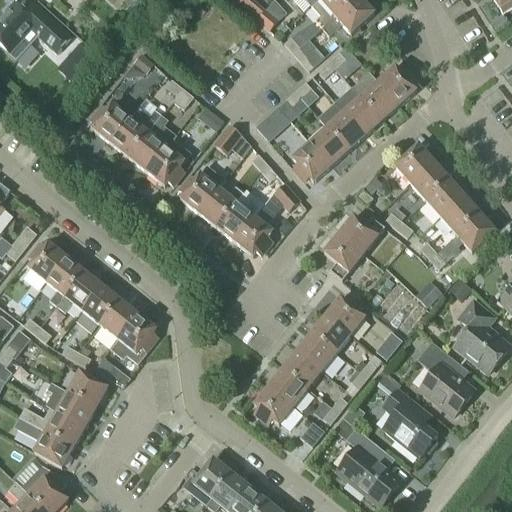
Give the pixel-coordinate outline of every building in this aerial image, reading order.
[(300,0),(311,12),(324,0),(300,0)] [(315,26),(321,33),(357,0),(356,0),(324,0),(311,12),(320,21),(315,26)] [(372,18),(357,0),(321,33),(329,41),(341,30),(349,39),(372,18)] [(511,0),(490,0),(500,16),(511,8),(511,0)] [(199,6),(185,19),(206,42),(220,29),(199,6)] [(256,7),(247,17),(256,25),(265,15),(256,7)] [(15,8),(0,24),(0,48),(7,54),(5,56),(15,66),(38,41),(56,57),(70,41),(34,9),(26,18),(15,8)] [(279,25),(266,14),(265,15),(256,25),(256,26),(269,37),(279,25)] [(284,48),(293,58),(300,52),(291,42),(284,48)] [(79,47),(61,68),(74,79),(92,58),(79,47)] [(302,69),(309,63),(300,52),(293,58),(302,69)] [(339,57),(328,67),(334,74),(345,64),(339,57)] [(154,69),(141,59),(133,68),(146,79),(154,69)] [(324,83),(334,74),(328,67),(318,76),(324,83)] [(394,72),(377,87),(397,111),(415,95),(408,87),(413,83),(404,73),(399,78),(394,72)] [(397,111),(377,87),(369,79),(352,94),(381,126),(397,111)] [(177,100),(183,93),(171,84),(165,92),(177,100)] [(305,87),(294,97),(300,104),(311,94),(305,87)] [(183,93),(173,106),(184,115),(193,102),(183,93)] [(363,141),(381,126),(352,94),(334,109),(363,141)] [(291,112),(300,104),(294,97),(285,106),(291,112)] [(91,134),(110,148),(130,124),(111,109),(107,114),(101,109),(91,121),(97,126),(91,134)] [(334,109),(318,124),(326,133),(346,157),(363,141),(334,109)] [(128,163),(156,127),(161,120),(155,115),(149,122),(138,113),(130,124),(110,148),(128,163)] [(206,130),(215,137),(223,127),(215,120),(206,130)] [(156,127),(128,163),(146,177),(174,141),(156,127)] [(226,159),(241,141),(229,130),(214,149),(226,159)] [(326,133),(309,148),(330,172),(346,157),(326,133)] [(171,146),(146,177),(164,192),(170,184),(175,188),(184,176),(179,172),(189,159),(171,146)] [(330,172),(309,148),(291,164),(297,170),(292,174),(300,184),(305,180),(312,188),(330,172)] [(409,190),(433,168),(418,150),(393,172),(409,190)] [(251,165),(261,176),(268,170),(259,159),(251,165)] [(449,185),(433,168),(409,190),(424,207),(449,185)] [(270,186),(277,180),(268,170),(261,176),(270,186)] [(185,196),(180,204),(198,219),(218,194),(225,186),(206,171),(199,179),(195,185),(189,181),(189,180),(180,191),(185,196)] [(373,180),(356,202),(367,210),(373,203),(369,200),(380,186),(373,180)] [(464,202),(449,185),(424,207),(439,224),(464,202)] [(0,220),(5,214),(0,210),(0,209),(10,197),(0,188),(0,220)] [(288,217),(301,206),(285,188),(272,199),(288,217)] [(218,194),(198,219),(216,233),(236,208),(243,199),(235,192),(228,202),(218,194)] [(236,208),(216,233),(234,247),(253,222),(263,210),(246,196),(243,199),(236,208)] [(253,222),(234,247),(252,262),(258,254),(264,259),(273,247),(267,242),(272,237),(266,232),(283,211),(272,199),(264,210),(263,210),(253,222)] [(479,219),(464,202),(439,224),(455,241),(479,219)] [(406,228),(422,222),(417,207),(401,213),(406,228)] [(395,233),(402,227),(391,218),(385,225),(395,233)] [(495,236),(479,219),(455,241),(470,258),(495,236)] [(341,286),(384,233),(371,223),(364,231),(352,221),(322,258),(335,268),(329,276),(341,286)] [(402,227),(395,233),(407,243),(413,236),(402,227)] [(20,259),(36,239),(27,231),(11,251),(20,259)] [(429,263),(436,257),(427,247),(420,253),(429,263)] [(45,288),(65,263),(47,248),(41,256),(36,252),(27,263),(32,267),(27,273),(45,288)] [(20,259),(11,251),(6,258),(15,265),(20,259)] [(436,257),(429,263),(439,274),(445,268),(436,257)] [(83,277),(65,263),(45,288),(56,297),(49,306),(56,311),(83,277)] [(511,323),(511,271),(509,274),(511,277),(511,291),(496,305),(511,323)] [(100,291),(83,277),(56,311),(57,312),(64,303),(81,316),(100,291)] [(389,294),(394,288),(388,283),(383,289),(389,294)] [(450,293),(461,304),(470,295),(459,284),(450,293)] [(81,316),(98,330),(118,305),(100,291),(81,316)] [(32,295),(16,310),(26,321),(42,307),(32,295)] [(339,303),(324,321),(349,341),(364,323),(358,318),(363,313),(351,304),(347,309),(339,303)] [(98,330),(117,345),(137,319),(118,305),(98,330)] [(487,379),(508,353),(485,334),(493,324),(471,307),(457,325),(468,334),(454,352),(487,379)] [(225,327),(237,341),(248,331),(235,318),(225,327)] [(155,335),(137,319),(117,345),(113,350),(138,370),(147,358),(146,357),(154,346),(149,342),(155,335)] [(1,321),(0,322),(0,342),(3,345),(14,331),(1,321)] [(324,321),(310,339),(335,359),(349,341),(324,321)] [(34,339),(40,332),(29,323),(24,330),(34,339)] [(51,341),(40,332),(34,339),(45,348),(51,341)] [(1,357),(11,364),(13,362),(15,364),(31,344),(19,334),(7,348),(8,349),(1,357)] [(310,339),(296,356),(321,377),(335,359),(310,339)] [(452,422),(458,415),(471,398),(451,382),(460,371),(431,348),(416,366),(432,379),(420,395),(452,422)] [(62,359),(73,365),(77,357),(66,351),(62,359)] [(385,366),(391,359),(383,352),(377,359),(385,366)] [(296,356),(282,374),(306,394),(321,377),(296,356)] [(11,364),(1,357),(0,358),(0,384),(5,387),(11,378),(5,373),(11,364)] [(86,372),(91,364),(77,357),(73,365),(86,372)] [(360,377),(359,379),(366,385),(380,367),(373,361),(367,369),(361,364),(354,373),(360,377)] [(93,376),(123,392),(131,384),(104,363),(93,376)] [(282,374),(267,392),(292,413),(306,394),(282,374)] [(79,376),(68,396),(95,411),(106,392),(79,376)] [(358,394),(366,385),(359,379),(351,388),(358,394)] [(54,399),(47,412),(50,413),(56,417),(57,415),(84,431),(95,411),(68,396),(67,397),(53,389),(49,396),(54,399)] [(277,431),(292,413),(267,392),(253,410),(261,417),(256,422),(267,431),(272,426),(277,431)] [(433,445),(436,442),(414,425),(422,415),(397,395),(382,414),(392,422),(381,436),(417,465),(423,458),(428,459),(436,450),(433,445)] [(340,402),(331,414),(338,420),(348,408),(340,402)] [(73,451),(84,431),(57,415),(56,417),(50,413),(44,424),(24,413),(20,421),(73,451)] [(331,414),(330,414),(323,423),(330,430),(338,420),(331,414)] [(73,451),(20,421),(14,432),(39,446),(33,456),(61,472),(73,451)] [(299,443),(311,453),(323,438),(311,428),(299,443)] [(378,511),(379,511),(399,487),(376,469),(384,458),(355,435),(345,447),(354,455),(336,477),(378,511)] [(183,492),(206,511),(211,504),(230,479),(213,464),(195,486),(190,483),(183,492)] [(17,487),(15,488),(39,511),(59,511),(68,504),(59,496),(66,488),(58,480),(42,471),(22,493),(17,487)] [(211,504),(206,511),(208,511),(218,511),(219,511),(220,511),(233,511),(248,493),(230,479),(211,504)] [(39,511),(15,488),(8,496),(20,507),(15,511),(39,511)] [(262,511),(266,508),(248,493),(233,511),(262,511)]
